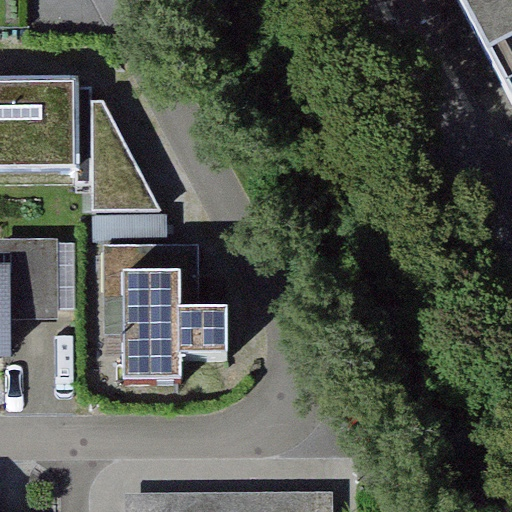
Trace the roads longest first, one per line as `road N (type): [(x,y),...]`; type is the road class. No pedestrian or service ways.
road 1 (residential): [(118,0),(358,436)]
road 2 (residential): [(0,447),(358,436)]
road 3 (residential): [(358,0),(511,290)]
